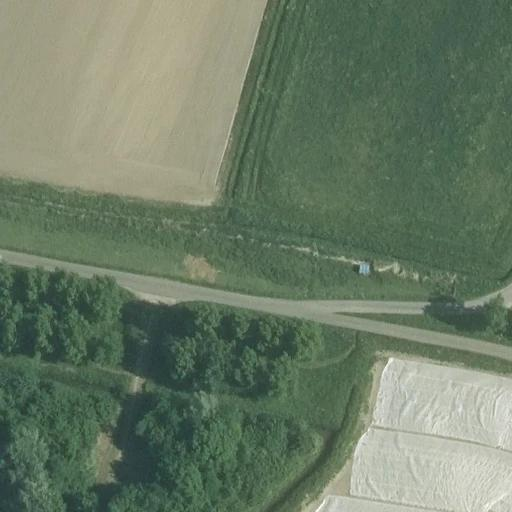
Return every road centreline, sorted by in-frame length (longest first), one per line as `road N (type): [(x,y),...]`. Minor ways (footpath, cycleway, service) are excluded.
road 1 (unclassified): [(275,313),(0,261)]
road 2 (unclassified): [(511,362),(275,313)]
road 3 (unclassified): [(275,313),(511,305)]
